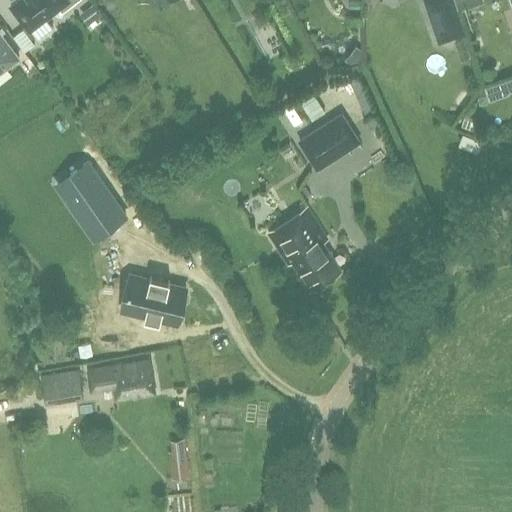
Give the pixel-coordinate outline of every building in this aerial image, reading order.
[(11,0),(10,1),(13,4),(11,6),(30,31),(59,8),(62,13),(78,0),(11,0)] [(439,41),(462,33),(453,7),(438,12),(443,27),(436,29),(439,41)] [(0,72),(19,58),(0,33),(0,32),(0,72)] [(29,51),(34,64),(47,59),(42,45),(29,51)] [(320,106),(333,98),(321,77),(308,85),(320,106)] [(342,114),(300,141),(306,151),(327,137),(338,154),(359,141),(342,114)] [(100,234),(129,215),(92,161),(75,173),(86,188),(73,198),(99,235),(100,234)] [(311,289),(341,270),(323,242),(328,239),(306,205),(267,230),(289,264),(293,261),(311,289)] [(176,321),(186,286),(130,270),(121,304),(176,321)] [(116,388),(118,400),(155,394),(150,362),(89,372),(93,392),(116,388)] [(82,387),(80,372),(42,378),(46,400),(75,396),(74,388),(82,387)] [(168,452),(171,480),(189,478),(188,463),(188,462),(186,438),(171,440),(172,452),(168,452)]
